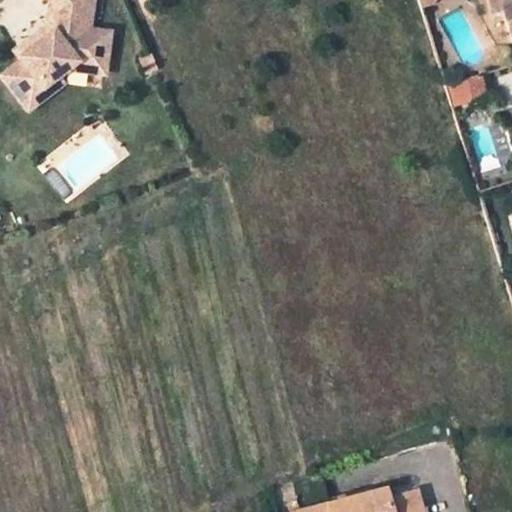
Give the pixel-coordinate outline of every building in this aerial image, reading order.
[(93,0),(53,0),(49,30),(50,31),(34,44),(30,38),(14,51),(23,62),(4,77),(20,98),(40,83),(43,87),(68,67),(105,72),(110,32),(90,29),(93,0)] [(511,0),(486,0),(491,12),(501,9),(511,43),(511,0)] [(486,98),(479,77),(465,82),(471,103),(486,98)] [(465,82),(444,88),(450,109),(471,103),(465,82)] [(427,511),(424,495),(392,502),(390,494),(312,511),(427,511)]
